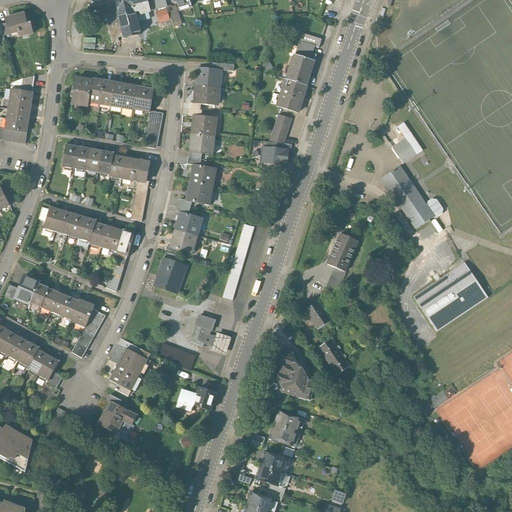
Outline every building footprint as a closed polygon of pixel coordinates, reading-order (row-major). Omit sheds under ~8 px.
[(112,0),(123,35),(139,30),(134,13),(149,9),(146,0),(112,0)] [(163,0),(146,0),(149,9),(165,5),(163,0)] [(382,0),(381,7),(389,9),(392,0),(382,0)] [(158,11),(161,22),(173,19),(170,8),(158,11)] [(24,13),(2,19),(7,37),(17,34),(19,39),(31,36),(24,13)] [(100,25),(100,40),(113,40),(113,25),(100,25)] [(198,58),(197,76),(222,78),(224,60),(198,58)] [(290,58),(284,82),(306,89),(313,64),(290,58)] [(221,95),(222,78),(197,76),(196,93),(221,95)] [(68,106),(82,108),(86,83),(72,81),(68,106)] [(298,116),(306,89),(284,82),(276,110),(298,116)] [(82,108),(96,110),(99,85),(86,83),(82,108)] [(96,110),(110,111),(113,86),(99,85),(96,110)] [(110,111),(124,113),(127,88),(113,86),(110,111)] [(124,113),(137,115),(141,90),(127,88),(124,113)] [(155,92),(141,90),(137,115),(151,117),(155,92)] [(11,91),(9,101),(29,104),(31,94),(11,91)] [(9,101),(8,111),(28,114),(29,104),(9,101)] [(197,105),(195,123),(220,126),(222,108),(197,105)] [(8,111),(6,121),(26,124),(28,114),(8,111)] [(295,123),(278,118),(268,148),(287,147),(295,123)] [(25,133),(26,124),(6,121),(5,130),(25,133)] [(404,163),(426,151),(408,121),(400,126),(407,138),(394,146),(404,163)] [(218,144),(220,126),(195,123),(193,141),(218,144)] [(5,130),(0,131),(0,145),(20,148),(25,133),(5,130)] [(62,169),(76,172),(80,148),(66,145),(62,169)] [(268,148),(259,148),(260,167),(288,166),(287,147),(268,148)] [(94,150),(80,148),(76,172),(91,174),(94,150)] [(108,152),(94,150),(91,174),(105,176),(108,152)] [(123,154),(108,152),(105,176),(119,178),(123,154)] [(137,156),(123,154),(119,178),(133,180),(137,156)] [(137,156),(133,180),(147,183),(151,159),(137,156)] [(195,156),(192,172),(216,176),(218,160),(195,156)] [(402,166),(381,180),(415,232),(437,218),(443,214),(444,208),(439,201),(433,200),(426,204),(402,166)] [(213,193),(216,176),(192,172),(189,188),(213,193)] [(42,236),(55,240),(62,217),(48,214),(42,236)] [(177,215),(173,231),(198,239),(203,222),(177,215)] [(75,221),(62,217),(55,240),(68,244),(75,221)] [(88,225),(75,221),(68,244),(82,247),(88,225)] [(101,229),(88,225),(82,247),(95,251),(101,229)] [(115,233),(101,229),(95,251),(108,255),(115,233)] [(267,236),(243,229),(222,294),(247,304),(267,236)] [(193,257),(198,239),(173,231),(168,248),(193,257)] [(128,237),(115,233),(108,255),(122,259),(128,237)] [(361,247),(335,236),(323,263),(348,275),(361,247)] [(451,272),(463,264),(460,259),(448,268),(451,272)] [(183,270),(160,264),(153,291),(176,298),(183,270)] [(489,298),(467,265),(416,299),(438,332),(489,298)] [(14,299),(26,304),(34,286),(22,281),(14,299)] [(46,291),(34,286),(26,304),(37,309),(46,291)] [(57,296),(46,291),(37,309),(49,314),(57,296)] [(69,301),(57,296),(49,314),(60,319),(69,301)] [(60,319),(72,324),(80,306),(69,301),(60,319)] [(305,313),(318,332),(331,323),(319,304),(305,313)] [(92,311),(80,306),(72,324),(84,329),(92,311)] [(214,322),(191,314),(182,340),(205,348),(214,322)] [(17,342),(5,336),(0,345),(0,354),(8,358),(17,342)] [(80,340),(74,351),(84,357),(90,345),(80,340)] [(320,349),(337,376),(351,367),(334,340),(320,349)] [(28,348),(17,342),(8,358),(19,364),(28,348)] [(39,354),(28,348),(19,364),(31,370),(39,354)] [(121,349),(113,366),(139,377),(146,360),(121,349)] [(294,356),(276,352),(268,390),(310,398),(313,384),(294,356)] [(39,354),(31,370),(42,376),(51,360),(39,354)] [(51,360),(42,376),(53,382),(62,366),(51,360)] [(132,393),(139,377),(113,366),(106,383),(132,393)] [(192,408),(193,405),(197,395),(181,390),(177,403),(192,408)] [(215,395),(198,390),(197,395),(193,405),(209,410),(215,395)] [(445,391),(431,398),(435,407),(449,399),(445,391)] [(134,415),(103,402),(93,426),(114,436),(120,422),(129,426),(134,415)] [(280,412),(276,425),(296,431),(300,419),(280,412)] [(292,444),(296,431),(276,425),(272,437),(292,444)] [(11,434),(0,427),(0,454),(11,461),(16,453),(28,458),(32,441),(13,430),(11,434)] [(264,454),(260,467),(283,474),(287,461),(264,454)] [(279,486),(283,474),(260,467),(256,479),(279,486)] [(250,494),(246,506),(263,511),(269,511),(273,501),(250,494)] [(3,505),(0,503),(0,511),(25,511),(25,510),(4,501),(3,505)]
